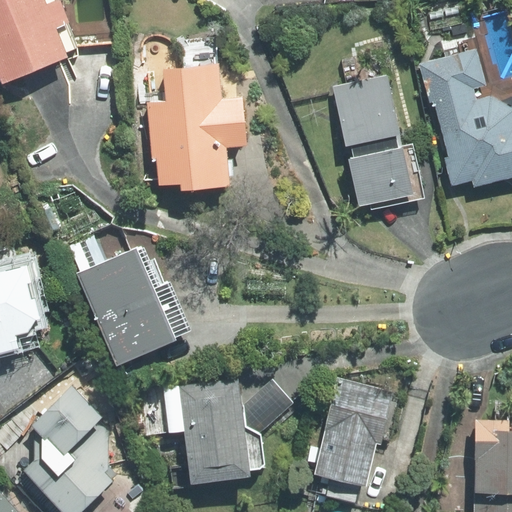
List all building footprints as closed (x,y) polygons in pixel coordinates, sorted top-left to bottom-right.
[(0,0),(0,66),(5,78),(69,51),(57,22),(72,16),(64,0),(0,0)] [(474,177),(476,183),(511,173),(511,108),(502,111),(497,91),(478,96),(475,86),(488,82),(479,47),(420,63),(431,100),(435,99),(450,153),(445,155),(453,183),(474,177)] [(220,58),(165,63),(168,96),(150,97),(157,179),(182,177),(183,184),(232,179),(228,142),(248,140),(243,91),(223,93),(220,58)] [(355,152),(349,153),(362,208),(428,193),(415,139),(399,142),(396,129),(402,128),(389,71),(334,83),(347,140),(352,139),(355,152)] [(138,244),(80,269),(120,359),(178,334),(138,244)] [(0,347),(21,342),(17,326),(31,323),(28,314),(43,310),(29,258),(0,265),(0,347)] [(240,375),(164,385),(170,428),(186,426),(193,477),(268,467),(262,427),(294,398),(275,378),(248,402),(244,402),(240,375)] [(393,388),(340,376),(331,415),(327,414),(315,469),(367,480),(377,436),(382,437),(393,388)] [(27,467),(70,511),(75,511),(114,475),(107,467),(111,464),(111,429),(103,412),(72,379),(30,419),(53,442),(27,467)] [(511,511),(511,426),(510,426),(510,416),(476,416),(475,511),(511,511)] [(0,511),(22,511),(25,509),(0,483),(0,511)]
